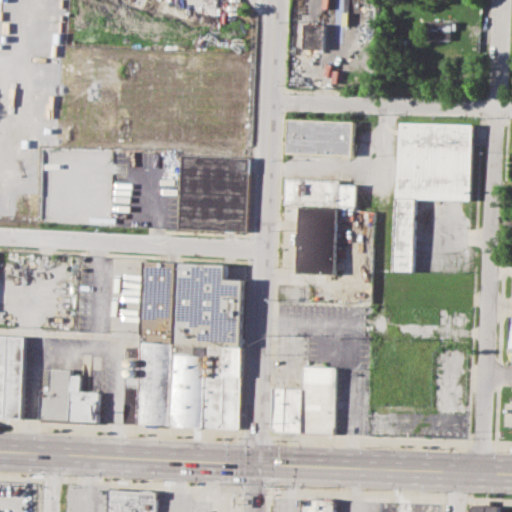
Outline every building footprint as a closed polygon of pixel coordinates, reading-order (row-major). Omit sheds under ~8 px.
[(428,18),(458,19),(458,29),(453,29),(452,39),(427,38),(428,18)] [(303,23),(341,24),(340,49),(303,48),(303,23)] [(289,118),(357,122),(355,155),(287,152),(289,118)] [(403,120),(477,124),(474,197),(418,195),(415,270),(396,269),(403,120)] [(180,153),(250,155),(247,230),(178,228),(180,153)] [(287,177),(343,179),(343,184),(359,185),(358,205),(286,202),(287,177)] [(302,207),(342,208),(339,278),(328,277),(328,272),(300,271),(302,207)] [(145,260),(227,263),(227,278),(246,278),(244,345),(174,342),(174,333),(142,332),(145,260)] [(0,299),(7,299),(6,311),(12,311),(12,324),(0,323),(0,299)] [(125,422),(126,385),(139,386),(141,357),(127,357),(127,346),(142,346),(142,332),(174,333),(171,424),(125,422)] [(0,415),(0,334),(26,336),(22,417),(0,415)] [(244,345),(241,426),(171,424),(174,342),(244,345)] [(306,365),(305,387),(303,432),(337,433),(340,366),(306,365)] [(50,367),(72,368),(71,374),(69,419),(40,418),(41,389),(49,389),(50,367)] [(71,374),(82,375),(81,390),(99,391),(98,421),(69,419),(71,374)] [(276,386),(274,426),(277,430),(285,431),(287,387),(276,386)] [(287,387),(285,431),(303,432),(305,387),(287,387)] [(107,511),(109,490),(160,492),(159,511),(107,511)] [(303,511),(304,499),(336,500),(335,511),(303,511)] [(471,511),(472,509),(479,503),(503,504),(502,511),(471,511)]
